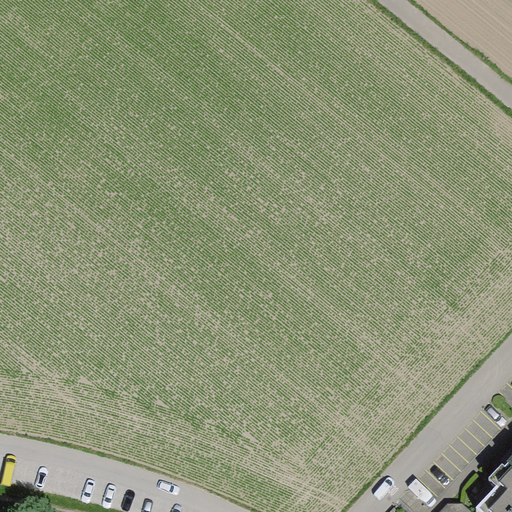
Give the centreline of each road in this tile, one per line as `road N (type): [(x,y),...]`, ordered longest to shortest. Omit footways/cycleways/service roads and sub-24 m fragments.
road 1 (residential): [(511,357),(364,511)]
road 2 (residential): [(511,98),(390,0)]
